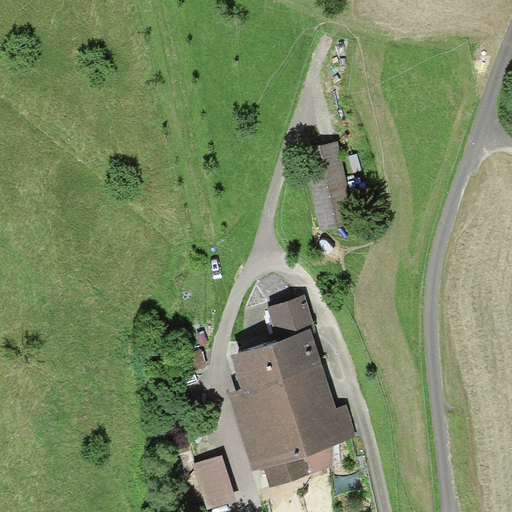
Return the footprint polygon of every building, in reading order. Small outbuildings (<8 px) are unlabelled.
[(341,143),(306,151),(323,231),(359,223),(341,143)] [(261,314),(270,344),(310,332),(301,302),(261,314)] [(270,344),(233,354),(243,389),(233,392),(255,467),(264,465),(269,479),(336,459),(332,445),(352,439),(343,408),(334,411),(310,332),(270,344)] [(198,353),(177,357),(181,373),(201,368),(198,353)] [(219,457),(193,466),(207,507),(233,498),(219,457)]
